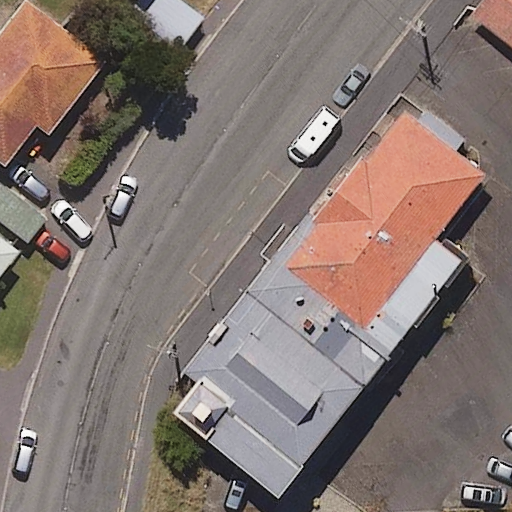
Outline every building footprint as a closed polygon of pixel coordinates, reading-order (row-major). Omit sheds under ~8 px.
[(149,0),(162,10),(154,19),(186,45),(206,20),(181,0),(149,0)] [(511,0),(490,0),(480,14),(511,37),(511,0)] [(104,63),(25,1),(0,33),(0,163),(4,166),(35,126),(48,135),(104,63)] [(201,380),(181,406),(286,488),(469,255),(442,234),(491,171),(460,147),(468,137),(429,106),(422,116),(402,100),(190,371),(201,380)] [(45,218),(0,184),(0,221),(28,242),(45,218)] [(0,274),(17,253),(0,239),(0,274)]
